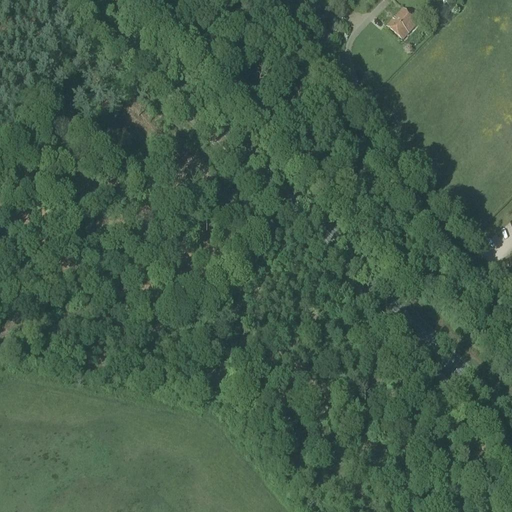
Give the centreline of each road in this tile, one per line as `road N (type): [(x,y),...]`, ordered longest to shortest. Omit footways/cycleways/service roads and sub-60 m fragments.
road 1 (primary): [(511,413),(424,332),(107,0)]
road 2 (track): [(511,283),(255,0)]
